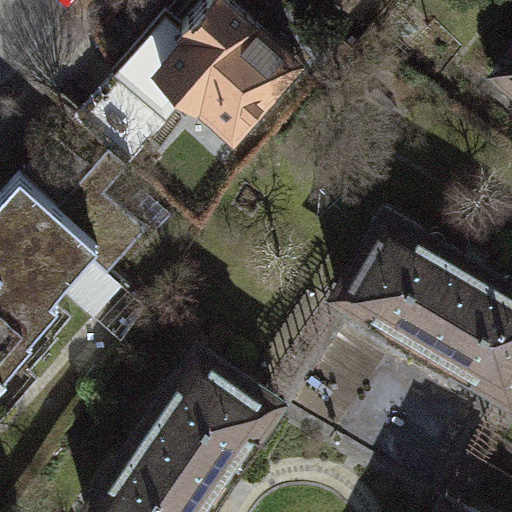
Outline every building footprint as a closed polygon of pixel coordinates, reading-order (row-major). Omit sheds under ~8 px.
[(168,0),(111,65),(118,72),(79,117),(110,145),(127,159),(158,122),(181,142),(214,104),(162,59),(191,26),(181,18),(188,11),(175,0),(168,0)] [(191,26),(162,59),(214,104),(235,122),(296,53),(234,0),(197,0),(188,11),(181,18),(191,26)] [(511,37),(493,62),(511,77),(511,37)] [(20,169),(0,191),(0,379),(7,372),(1,367),(32,332),(29,329),(59,296),(52,290),(89,250),(108,266),(146,224),(105,186),(127,159),(110,145),(58,202),(20,169)] [(511,383),(511,277),(386,204),(338,286),(371,305),(365,316),(404,338),(406,347),(421,356),(433,356),(471,378),(477,369),(509,388),(511,383)] [(199,338),(84,504),(96,511),(195,511),(278,393),(199,338)] [(481,511),(444,493),(433,511),(481,511)]
